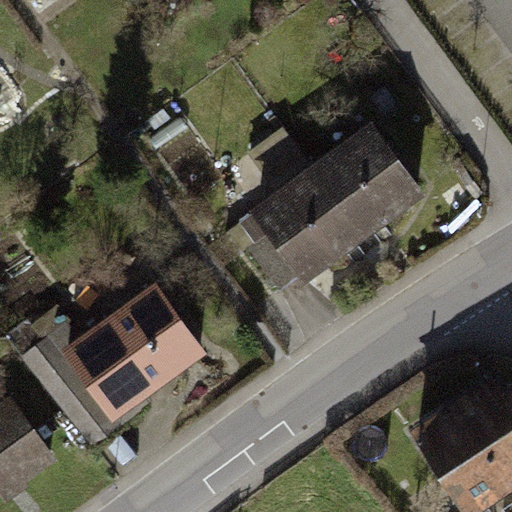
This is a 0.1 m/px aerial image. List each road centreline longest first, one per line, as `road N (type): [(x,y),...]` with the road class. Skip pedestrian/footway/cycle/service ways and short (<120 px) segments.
road 1 (residential): [(160,511),(496,259)]
road 2 (residential): [(381,0),(511,181)]
